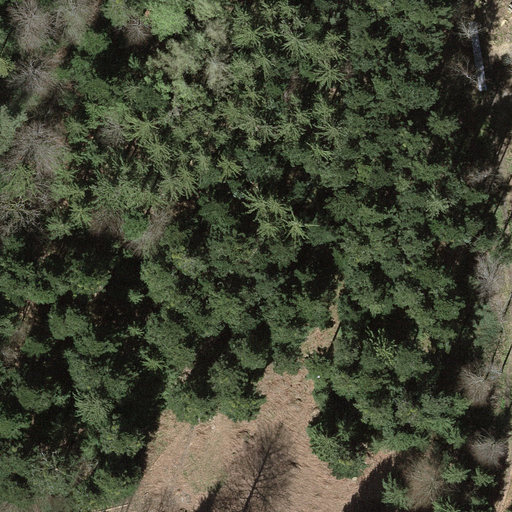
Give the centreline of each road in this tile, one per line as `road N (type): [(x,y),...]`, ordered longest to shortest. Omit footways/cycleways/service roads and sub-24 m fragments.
road 1 (track): [(29,425),(51,318),(106,184),(129,102)]
road 2 (track): [(511,349),(506,449),(491,511)]
road 3 (track): [(507,117),(511,242)]
road 4 (track): [(477,0),(507,117)]
